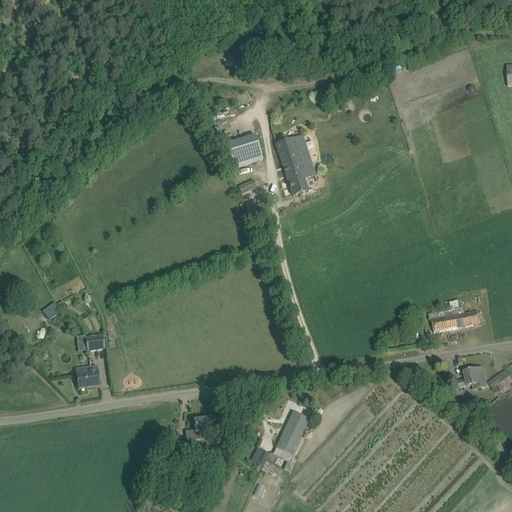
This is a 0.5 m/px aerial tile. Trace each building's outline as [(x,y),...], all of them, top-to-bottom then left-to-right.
[(386,78),(409,68),(407,63),(384,74),(386,78)] [(372,113),(362,110),(359,119),(370,122),(372,113)] [(224,146),(232,170),(262,161),(255,136),(224,146)] [(276,146),(293,197),(308,192),(304,180),(315,176),(311,165),(307,166),(298,138),(276,146)] [(253,181),(239,188),(242,195),(256,188),(253,181)] [(62,302),(55,306),(43,314),(48,320),(60,312),(66,309),(62,302)] [(481,325),(479,313),(465,316),(463,308),(460,309),(460,307),(459,302),(443,306),(444,313),(438,314),(428,316),(430,322),(432,322),(434,334),(481,325)] [(102,337),(86,339),(88,352),(104,350),(102,337)] [(511,383),(511,367),(488,384),(496,395),(511,383)] [(77,375),(78,390),(99,387),(97,368),(85,369),(85,374),(77,375)] [(466,381),(457,383),(460,391),(473,387),(474,391),(487,388),(483,368),(464,373),(466,381)] [(309,421),(294,413),(276,450),(291,457),(309,421)] [(194,421),(195,432),(186,434),(188,444),(203,442),(201,434),(214,432),(220,431),(219,425),(212,426),(211,419),(194,421)] [(182,444),(175,444),(177,459),(184,458),(182,444)] [(266,463),(275,467),(279,458),(258,449),(252,462),(264,468),(266,463)] [(290,473),(293,466),(287,464),(283,470),(290,473)] [(254,494),(262,496),(265,487),(257,484),(254,494)]
